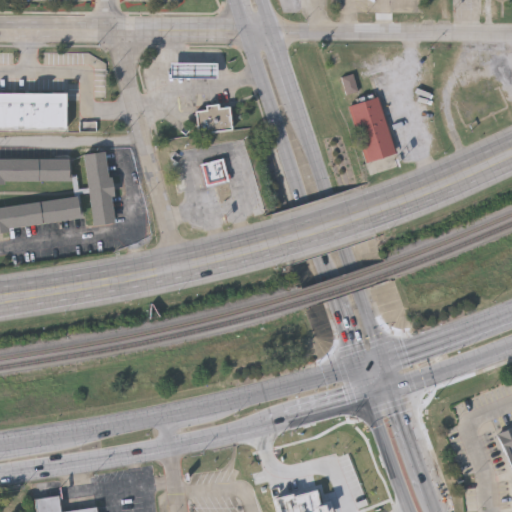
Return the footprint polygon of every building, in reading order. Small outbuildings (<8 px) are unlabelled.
[(216,80),(169,80),(170,66),(216,66),(216,80)] [(346,94),(342,78),(353,75),(357,91),(346,94)] [(463,121),(452,93),(479,83),(481,89),(495,83),(504,105),(463,121)] [(0,94),(63,95),(63,131),(0,131),(0,94)] [(379,97),(394,154),(364,162),(350,104),(379,97)] [(218,109),(229,108),(232,129),(197,134),(194,113),(205,111),(204,106),(217,105),(218,109)] [(93,227),(83,156),(104,153),(114,224),(93,227)] [(0,182),(0,160),(69,160),(69,182),(0,182)] [(198,166),(221,160),(228,183),(204,190),(198,166)] [(0,231),(0,208),(77,197),(80,220),(0,231)] [(511,471),(501,442),(498,433),(507,429),(511,427),(511,471)] [(327,511),(282,511),(279,499),(321,489),(327,511)] [(37,511),(96,511),(96,509),(70,511),(60,511),(59,498),(36,501),(37,511)]
